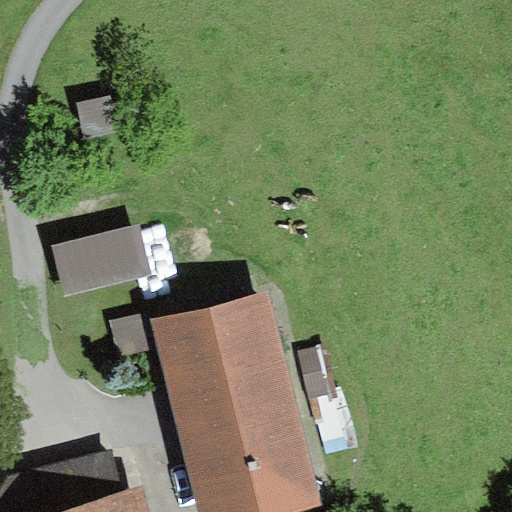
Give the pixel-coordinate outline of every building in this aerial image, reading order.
[(136,228),(54,250),(68,300),(150,278),(136,228)] [(270,302),(157,328),(200,511),(317,511),(319,511),(270,302)] [(145,315),(112,321),(119,359),(152,352),(145,315)] [(316,350),(297,355),(309,403),(328,399),(316,350)] [(0,511),(56,511),(122,497),(112,453),(0,479),(0,511)] [(156,511),(150,487),(122,497),(56,511),(156,511)]
